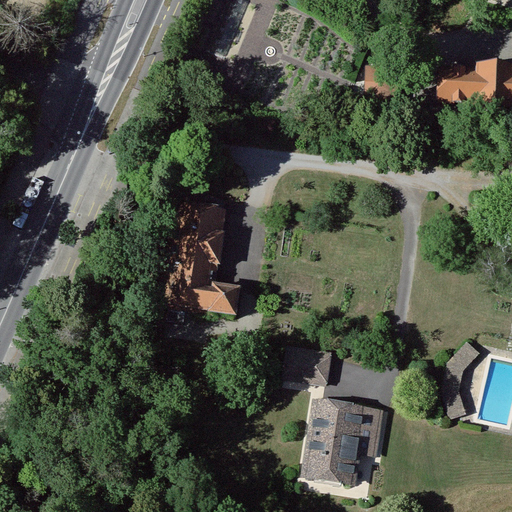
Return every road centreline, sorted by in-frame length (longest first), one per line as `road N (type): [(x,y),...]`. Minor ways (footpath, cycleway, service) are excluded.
road 1 (primary): [(0,327),(91,115)]
road 2 (primary): [(91,115),(141,0)]
